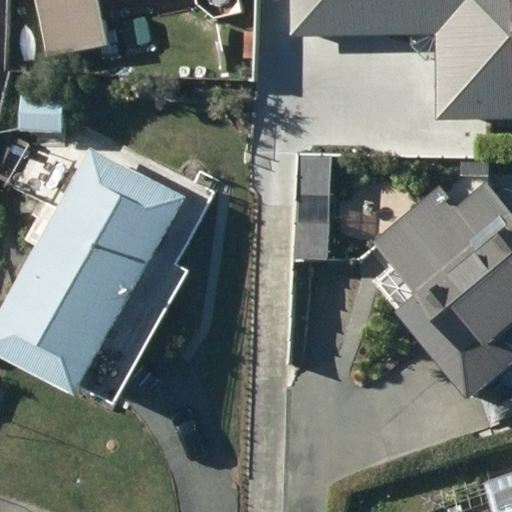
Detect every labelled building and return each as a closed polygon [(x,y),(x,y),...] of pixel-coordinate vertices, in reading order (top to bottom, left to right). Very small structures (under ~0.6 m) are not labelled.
[(43,0),(59,61),(120,46),(111,6),(137,0),(43,0)] [(511,0),(294,0),(295,40),(449,37),(451,128),(511,126),(511,0)] [(34,97),(33,136),(79,138),(80,99),(34,97)] [(102,153),(9,354),(111,401),(204,200),(102,153)] [(511,196),(501,185),(473,213),(450,189),(387,249),(492,358),(507,344),(511,349),(511,196)] [(306,222),(305,254),(339,255),(341,224),(306,222)] [(351,270),(314,268),(309,355),(346,357),(351,270)]
